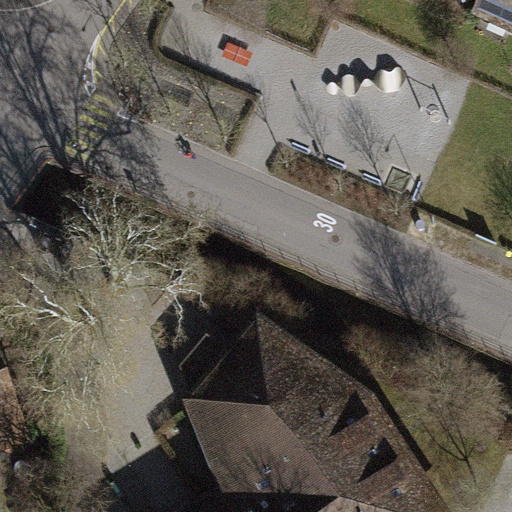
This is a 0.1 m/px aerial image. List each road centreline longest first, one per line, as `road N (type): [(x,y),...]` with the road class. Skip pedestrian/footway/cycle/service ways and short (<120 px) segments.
road 1 (residential): [(17,95),(511,314)]
road 2 (residential): [(0,263),(51,312),(75,351),(86,398),(85,511)]
road 3 (residential): [(97,0),(17,95)]
